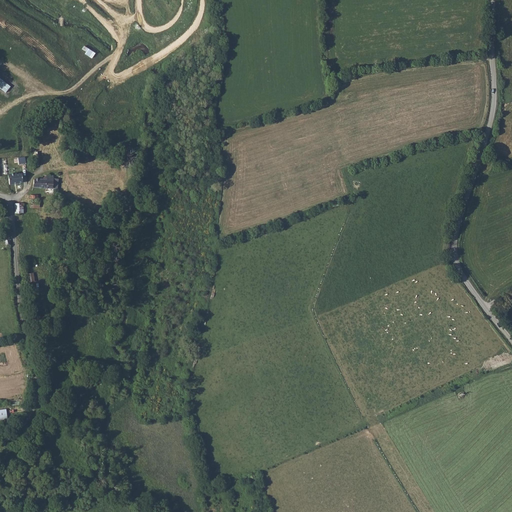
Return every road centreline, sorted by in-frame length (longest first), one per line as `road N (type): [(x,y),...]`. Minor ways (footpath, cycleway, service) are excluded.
road 1 (unclassified): [(511,340),(461,273),(454,250),(492,116),(493,0)]
road 2 (unclassified): [(0,194),(14,219),(38,379),(31,408),(0,443)]
road 3 (track): [(0,112),(31,95),(68,92),(116,53)]
